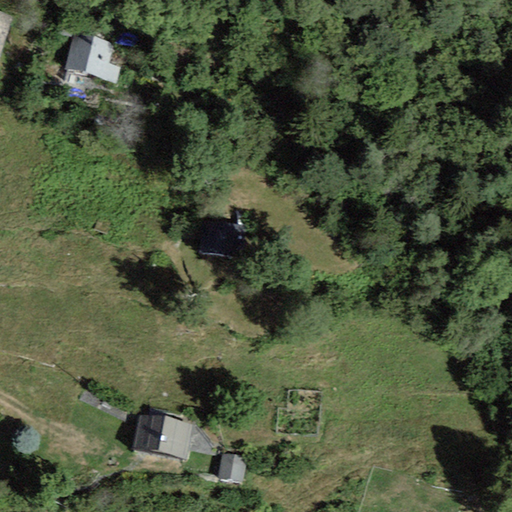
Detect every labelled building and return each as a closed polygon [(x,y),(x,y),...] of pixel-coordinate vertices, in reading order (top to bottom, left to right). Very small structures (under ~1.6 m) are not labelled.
[(0,56),(13,16),(0,12),(0,56)] [(114,43),(74,33),(65,69),(117,82),(120,67),(108,64),(114,43)] [(203,225),(201,254),(241,257),(243,227),(203,225)] [(138,415),(133,449),(186,458),(191,423),(138,415)] [(221,453),(219,481),(243,483),(246,455),(221,453)]
